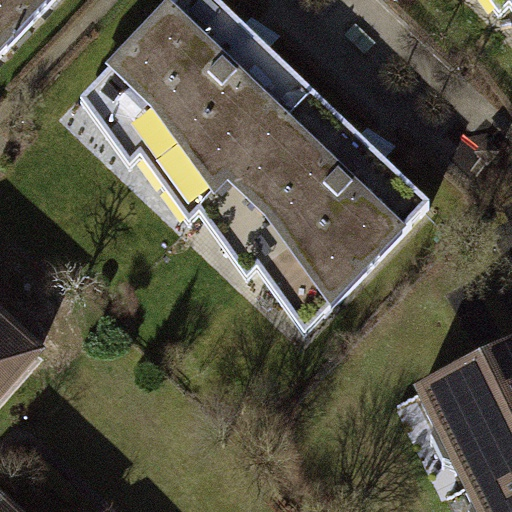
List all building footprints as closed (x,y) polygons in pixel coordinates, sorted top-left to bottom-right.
[(0,0),(0,62),(58,0),(0,0)] [(197,212),(314,93),(255,37),(216,0),(176,0),(80,100),(130,168),(141,158),(189,226),(199,215),(197,212)] [(511,0),(480,0),(499,26),(510,13),(511,16),(511,0)] [(371,147),(314,93),(197,212),(199,215),(248,282),(258,272),(306,337),(432,205),(371,147)] [(0,434),(57,371),(0,321),(0,434)] [(511,511),(511,348),(401,400),(453,511),(511,511)]
